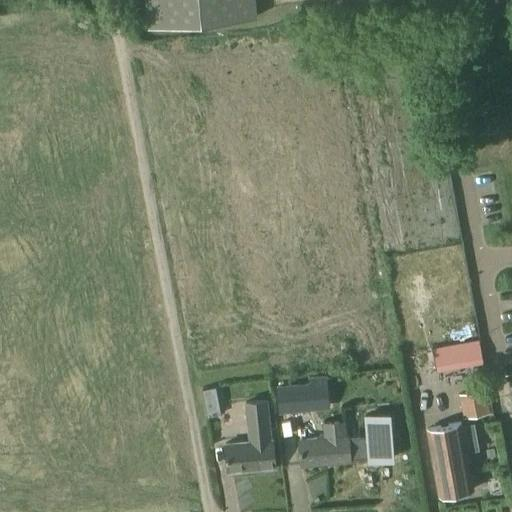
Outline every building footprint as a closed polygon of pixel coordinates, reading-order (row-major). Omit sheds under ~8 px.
[(146,0),(149,26),(257,16),(255,0),(146,0)] [(430,344),(431,369),(479,366),(478,341),(430,344)] [(486,380),(483,366),(472,368),(475,382),(486,380)] [(277,385),(279,412),(314,409),(312,382),(277,385)] [(201,388),(205,415),(217,413),(213,386),(201,388)] [(493,412),(489,388),(459,393),(464,417),(493,412)] [(271,438),(268,400),(246,402),(249,440),(226,442),(229,471),(275,467),(272,438),(271,438)] [(331,436),(300,439),(302,464),(302,462),(325,460),(325,462),(349,460),(349,458),(367,456),(367,458),(392,456),(389,412),(364,414),(365,433),(347,435),(347,431),(330,433),(331,436)] [(467,457),(462,422),(428,429),(440,495),(473,489),(467,457)]
